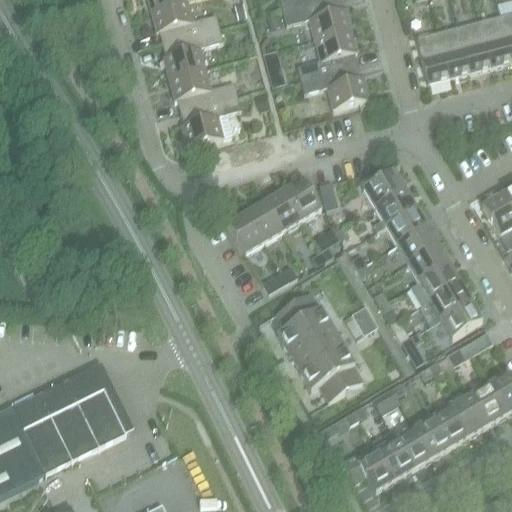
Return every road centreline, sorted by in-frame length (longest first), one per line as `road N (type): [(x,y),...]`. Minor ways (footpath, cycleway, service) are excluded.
road 1 (tertiary): [(270,511),(133,245),(0,13)]
road 2 (residential): [(185,193),(418,134)]
road 3 (residential): [(185,193),(163,173),(148,136),(108,0)]
road 4 (residential): [(243,317),(199,243),(185,193)]
road 5 (track): [(0,314),(32,319),(37,299),(0,223)]
road 6 (residential): [(381,0),(414,121)]
road 7 (residential): [(447,203),(511,306)]
